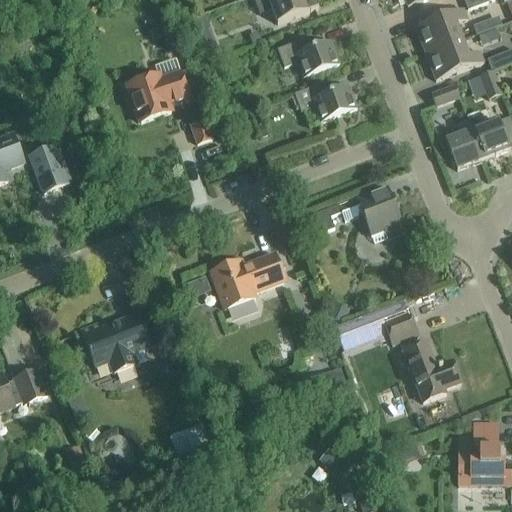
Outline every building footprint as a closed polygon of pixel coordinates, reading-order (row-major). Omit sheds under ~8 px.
[(251,0),(257,13),(264,16),(271,13),(277,28),(318,12),(313,0),(251,0)] [(403,0),(407,11),(435,0),(403,0)] [(492,0),(468,0),(463,2),(468,14),(495,5),(492,0)] [(415,31),(425,58),(462,44),(456,28),(467,24),(463,13),(415,31)] [(483,34),(505,23),(500,14),(478,24),(483,34)] [(297,67),(303,82),(340,68),(331,45),(307,54),(303,43),(276,53),(284,72),(297,67)] [(462,44),(425,58),(435,85),(483,67),(479,56),(468,60),(462,44)] [(511,52),(487,63),(491,76),(492,75),(511,67),(511,52)] [(158,79),(128,89),(141,127),(171,117),(169,111),(190,104),(180,75),(159,83),(158,79)] [(492,75),(491,76),(480,80),(488,104),(501,99),(492,75)] [(314,111),(320,127),(357,113),(348,89),(324,98),(320,87),(293,97),(301,116),(314,111)] [(431,98),(435,111),(459,102),(454,89),(431,98)] [(466,120),(467,124),(483,164),(509,154),(498,125),(484,130),(479,115),(466,120)] [(191,130),(197,148),(212,143),(206,124),(191,130)] [(483,164),(467,124),(456,128),(461,139),(446,145),(457,174),(483,164)] [(0,188),(8,185),(4,174),(24,167),(13,138),(0,143),(0,188)] [(30,160),(44,197),(68,188),(54,151),(30,160)] [(338,209),(303,223),(310,242),(335,232),(330,221),(341,217),(344,225),(358,220),(358,216),(362,215),(374,247),(403,235),(387,192),(339,210),(338,209)] [(211,277),(225,314),(255,302),(253,297),(285,285),(275,258),(243,270),(241,265),(211,277)] [(403,355),(423,407),(446,398),(444,394),(461,388),(452,365),(436,372),(426,346),(416,350),(413,342),(418,341),(408,316),(383,326),(392,350),(402,347),(405,354),(403,355)] [(100,327),(80,334),(94,371),(109,366),(114,377),(136,369),(132,357),(152,349),(140,318),(102,332),(100,327)] [(6,387),(2,378),(0,378),(0,415),(24,407),(24,408),(47,400),(38,374),(15,383),(15,384),(6,387)] [(339,394),(332,374),(304,385),(311,405),(339,394)] [(202,428),(169,440),(177,462),(210,450),(202,428)] [(473,441),(458,441),(458,490),(511,490),(511,476),(505,476),(505,465),(500,465),(500,454),(498,454),(498,429),(473,428),(473,441)] [(81,447),(70,448),(73,470),(84,469),(81,447)]
